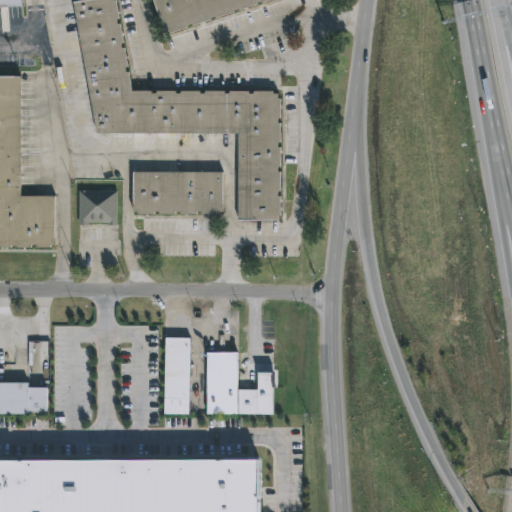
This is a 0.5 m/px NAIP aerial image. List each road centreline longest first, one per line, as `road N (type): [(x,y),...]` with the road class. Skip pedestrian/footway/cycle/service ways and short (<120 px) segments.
road 1 (secondary): [(365,0),(330,295),(340,511)]
road 2 (motorway): [(359,162),(380,320),(463,502)]
road 3 (residential): [(0,287),(330,295)]
road 4 (motorway): [(469,0),(511,212)]
